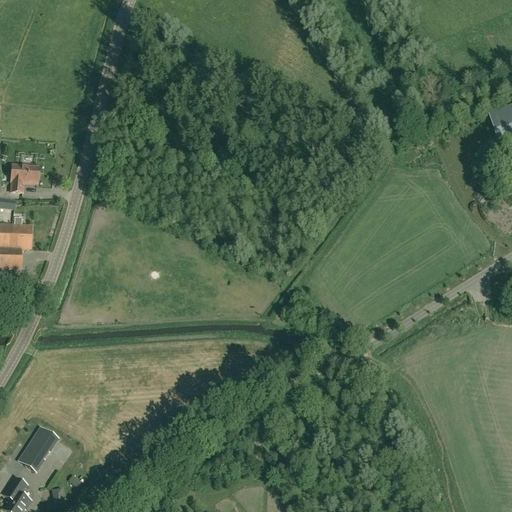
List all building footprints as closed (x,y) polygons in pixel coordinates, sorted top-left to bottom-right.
[(511,107),(490,114),(500,147),(511,143),(511,107)] [(37,186),(38,169),(12,167),(11,184),(11,194),(22,195),(23,185),(37,186)] [(0,210),(14,212),(15,202),(0,200),(0,210)] [(30,251),(31,227),(0,226),(0,270),(20,271),(21,251),(30,251)] [(46,453),(48,455),(54,446),(37,435),(18,463),(35,474),(43,462),(42,461),(46,453)] [(78,492),(91,479),(83,471),(70,483),(78,492)] [(26,488),(16,481),(4,498),(11,502),(4,511),(22,511),(24,510),(25,511),(30,503),(20,497),(26,488)] [(61,491),(52,493),(54,505),(63,503),(61,491)]
